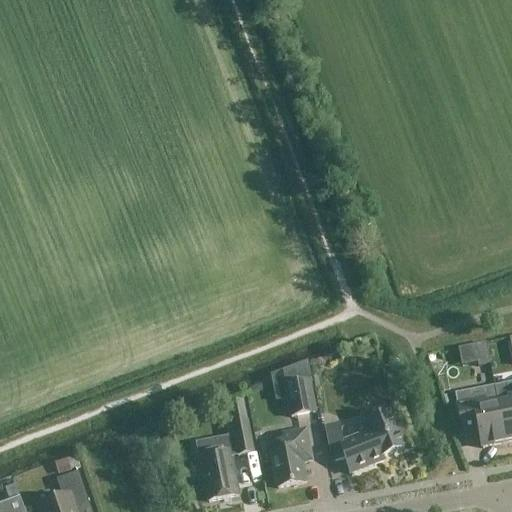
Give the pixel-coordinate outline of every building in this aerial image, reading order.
[(285,388),(291,419),(315,415),(308,383),(285,388)] [(511,384),(494,388),(497,406),(505,445),(511,443),(511,384)] [(505,445),(497,406),(486,408),(482,391),(455,396),(463,439),(479,436),(481,450),(505,445)] [(345,461),(351,476),(375,466),(373,463),(403,451),(389,415),(368,424),(371,433),(342,444),(338,427),(326,430),(333,463),(345,461)] [(232,427),(238,458),(254,455),(247,424),(232,427)] [(283,437),(284,445),(270,448),(278,490),(305,485),(302,465),(311,463),(305,433),(283,437)] [(200,460),(208,504),(238,498),(230,454),(200,460)] [(38,508),(39,511),(74,511),(74,508),(88,504),(78,475),(57,482),(63,499),(38,508)] [(23,511),(19,499),(11,502),(0,506),(0,511),(23,511)]
